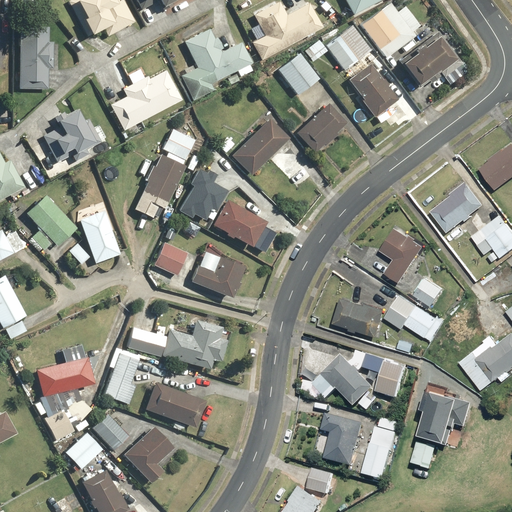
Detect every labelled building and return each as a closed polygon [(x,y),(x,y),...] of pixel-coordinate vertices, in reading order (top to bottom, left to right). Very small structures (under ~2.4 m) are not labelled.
[(70,0),(65,3),(85,38),(101,30),(105,38),(132,23),(118,0),(70,0)] [(132,0),(139,11),(153,3),(156,10),(174,0),(132,0)] [(340,0),(349,17),(380,0),(340,0)] [(249,44),(258,61),(318,29),(305,5),(283,17),(276,3),(250,17),(261,37),(249,44)] [(387,4),(358,26),(383,59),(412,37),(410,33),(418,27),(402,7),(394,13),(387,4)] [(17,28),(16,90),(45,90),(45,70),(50,70),(50,44),(45,44),(45,28),(17,28)] [(349,28),(324,46),(342,71),(367,54),(349,28)] [(194,69),(178,77),(190,102),(211,92),(207,85),(249,65),(238,44),(218,53),(217,51),(219,50),(214,39),(212,40),(207,30),(181,43),(194,69)] [(459,65),(434,33),(396,62),(400,63),(396,66),(413,88),(432,73),(434,75),(436,72),(442,79),(459,65)] [(323,51),(316,41),(302,52),(309,62),(323,51)] [(296,54),(274,69),(294,96),(315,81),(296,54)] [(366,66),(345,81),(360,101),(358,102),(370,119),(393,102),(382,88),(384,86),(380,80),(378,82),(366,66)] [(107,106),(121,132),(178,102),(162,72),(146,80),(145,78),(119,91),(123,98),(107,106)] [(310,92),(298,101),(305,110),(316,100),(310,92)] [(324,105),(293,135),(311,154),(320,146),(321,147),(333,136),(331,135),(342,124),(324,105)] [(54,130),(40,138),(54,164),(69,156),(72,162),(86,155),(84,151),(98,143),(85,120),(80,122),(74,111),(63,117),(61,113),(51,119),(53,122),(51,124),(54,130)] [(227,158),(247,177),(283,140),(264,121),(227,158)] [(169,131),(159,150),(181,161),(191,141),(169,131)] [(479,170),(495,191),(511,178),(511,146),(502,153),(500,152),(487,161),(488,163),(479,170)] [(156,156),(130,211),(149,220),(154,208),(160,210),(183,163),(173,159),(171,163),(156,156)] [(0,199),(21,189),(6,161),(1,164),(0,161),(0,199)] [(193,183),(179,207),(190,213),(193,209),(205,215),(210,206),(214,207),(225,187),(211,179),(214,172),(206,167),(204,170),(198,166),(190,181),(193,183)] [(430,212),(446,234),(463,221),(464,223),(470,218),(469,216),(482,206),(464,183),(449,195),(450,197),(430,212)] [(72,229),(40,197),(22,215),(37,230),(29,238),(41,251),(49,243),(54,247),(72,229)] [(261,224),(223,202),(208,226),(222,235),(222,236),(229,240),(230,239),(247,249),(261,224)] [(99,212),(75,221),(91,265),(116,255),(99,212)] [(499,216),(471,237),(484,255),(492,249),(494,252),(488,257),(492,263),(499,258),(499,259),(511,250),(511,231),(506,224),(505,224),(499,216)] [(11,225),(0,231),(0,233),(12,253),(23,246),(11,225)] [(384,275),(399,285),(424,244),(410,236),(408,239),(393,230),(380,251),(393,260),(384,275)] [(0,259),(8,255),(0,239),(0,259)] [(73,244),(65,252),(79,266),(87,258),(73,244)] [(162,244),(151,266),(173,277),(184,254),(162,244)] [(194,267),(187,283),(226,300),(229,291),(232,292),(234,285),(232,284),(238,269),(203,254),(197,269),(194,267)] [(0,277),(0,328),(21,317),(0,277)] [(425,279),(413,296),(430,308),(442,291),(425,279)] [(400,296),(384,319),(401,330),(404,325),(424,339),(425,338),(430,341),(444,321),(437,316),(435,319),(400,296)] [(341,300),(333,325),(349,330),(348,332),(355,334),(356,332),(375,339),(384,311),(364,305),(363,307),(341,300)] [(166,331),(158,358),(205,370),(208,361),(216,363),(221,342),(213,340),(216,329),(191,322),(187,337),(166,331)] [(131,329),(125,348),(156,358),(162,338),(131,329)] [(484,344),(459,363),(480,391),(506,372),(507,373),(511,369),(511,368),(511,367),(511,335),(511,334),(496,346),(490,337),(483,342),(484,344)] [(61,364),(32,371),(38,398),(36,399),(33,392),(26,394),(37,416),(42,414),(44,418),(41,419),(46,431),(53,442),(71,432),(64,421),(60,410),(62,409),(55,394),(89,386),(82,359),(80,359),(77,346),(58,350),(61,364)] [(137,357),(113,349),(106,368),(111,369),(101,397),(126,406),(132,387),(126,385),(137,357)] [(380,376),(375,394),(395,400),(403,369),(385,364),(385,362),(356,353),(352,364),(362,368),(362,370),(380,376)] [(352,369),(340,358),(311,386),(326,400),(336,391),(353,408),(372,390),(357,375),(359,373),(354,368),(352,369)] [(152,384),(141,410),(190,429),(201,403),(152,384)] [(423,417),(416,442),(442,450),(448,430),(452,432),(454,426),(464,428),(470,405),(430,394),(429,398),(425,397),(419,416),(423,417)] [(88,410),(73,397),(61,411),(75,424),(88,410)] [(403,406),(387,403),(385,412),(401,415),(403,406)] [(104,415),(89,429),(110,452),(125,438),(104,415)] [(0,416),(0,441),(10,436),(0,416)] [(351,469),(362,426),(325,416),(321,433),(330,435),(323,462),(351,469)] [(369,446),(361,476),(381,482),(394,435),(375,429),(370,446),(369,446)] [(148,430),(119,456),(146,485),(158,473),(152,466),(168,451),(148,430)] [(61,454),(78,471),(99,450),(83,433),(61,454)] [(473,443),(452,437),(449,447),(470,453),(473,443)] [(312,471),(307,490),(326,496),(331,476),(312,471)] [(102,472),(79,484),(92,511),(121,511),(122,507),(115,494),(113,494),(102,472)] [(299,490),(284,511),(316,511),(321,505),(309,499),(299,490)]
